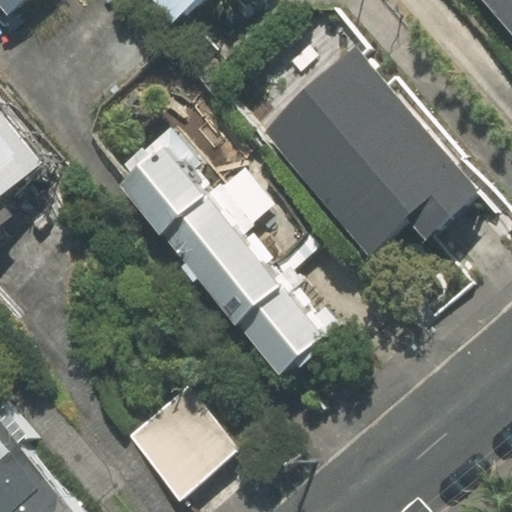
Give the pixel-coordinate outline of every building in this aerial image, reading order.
[(0,0),(0,11),(10,24),(37,0),(0,0)] [(233,0),(146,0),(171,31),(210,0),(227,0),(230,3),(233,0)] [(511,0),(478,0),(511,36),(511,0)] [(359,36),(256,125),(375,262),(407,235),(421,251),(492,190),(359,36)] [(0,232),(17,218),(7,206),(48,171),(0,114),(0,232)] [(287,270),(320,242),(256,164),(222,191),(172,130),(112,179),(283,386),(343,337),(287,270)] [(247,451),(185,375),(120,428),(182,504),(247,451)] [(73,511),(0,426),(0,511),(73,511)]
